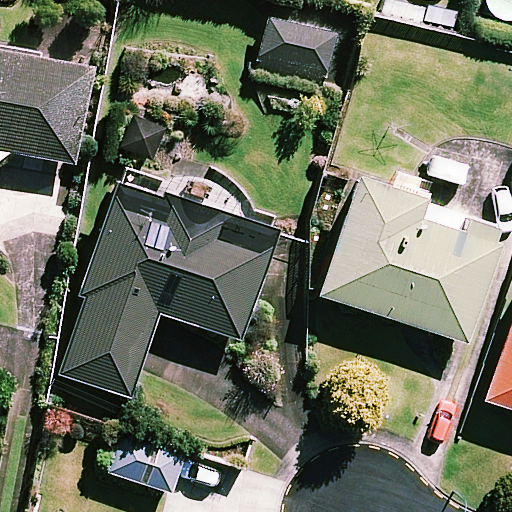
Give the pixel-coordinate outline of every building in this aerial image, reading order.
[(335,38),(269,24),(258,75),(324,89),(335,38)] [(0,159),(7,155),(73,167),(90,73),(0,57),(0,159)] [(163,129),(133,117),(119,150),(150,162),(163,129)] [(511,148),(490,147),(488,181),(511,182),(511,148)] [(470,198),(400,175),(394,192),(356,179),(317,298),(466,347),(501,239),(461,226),(470,198)] [(157,317),(241,343),(258,290),(281,297),(299,238),(119,183),(58,378),(131,401),(157,317)] [(511,319),(484,403),(511,412),(511,319)] [(184,454),(127,437),(115,479),(171,496),(184,454)]
